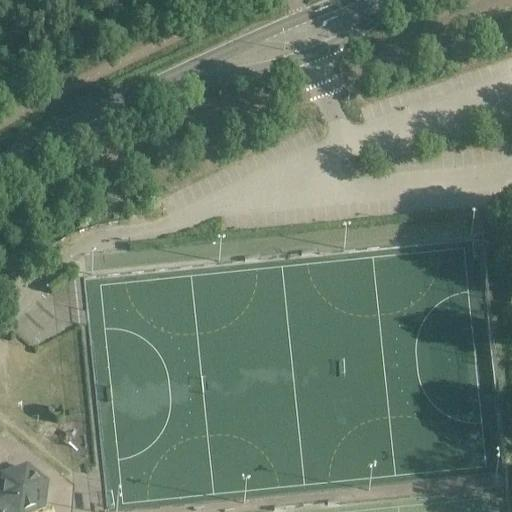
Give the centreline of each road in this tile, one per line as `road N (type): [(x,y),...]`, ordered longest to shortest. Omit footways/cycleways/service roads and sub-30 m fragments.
road 1 (secondary): [(183,78),(312,53),(403,0)]
road 2 (secondary): [(0,170),(183,78)]
road 3 (secondary): [(343,0),(202,59),(183,78)]
